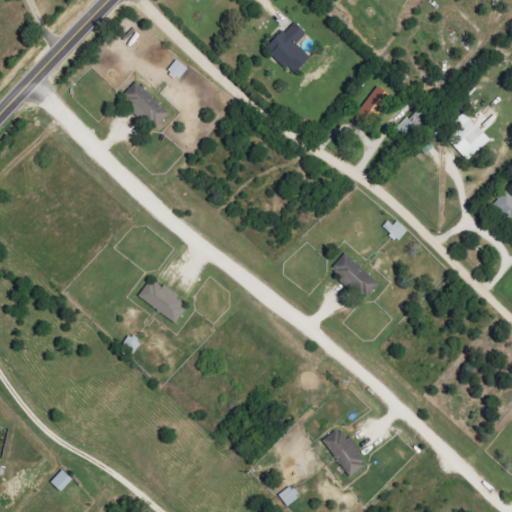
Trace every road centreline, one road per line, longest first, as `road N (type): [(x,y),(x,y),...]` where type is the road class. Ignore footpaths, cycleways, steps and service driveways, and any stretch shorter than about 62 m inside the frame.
road 1 (residential): [(34,78),(205,235),(401,395),(511,504)]
road 2 (track): [(134,0),(268,127),(350,171),(511,321)]
road 3 (residential): [(108,0),(0,113)]
